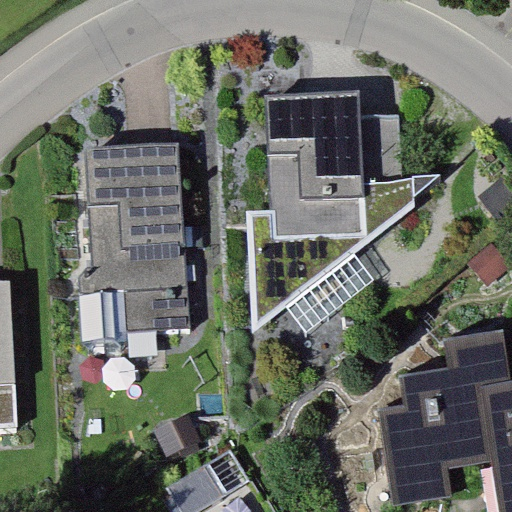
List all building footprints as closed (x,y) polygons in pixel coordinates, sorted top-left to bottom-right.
[(358,110),(263,116),(270,216),(248,217),(257,344),(418,215),(416,184),(363,187),(358,110)] [(188,365),(181,163),(75,167),(82,369),(188,365)] [(0,435),(26,434),(18,294),(0,295),(0,435)] [(511,511),(511,384),(504,386),(500,352),(455,356),(458,391),(413,395),(415,426),(385,428),(393,508),(503,499),(504,511),(511,511)] [(172,488),(184,511),(210,511),(257,489),(240,454),(172,488)]
